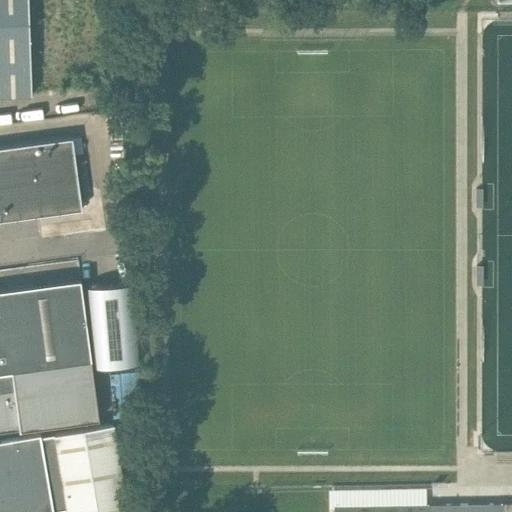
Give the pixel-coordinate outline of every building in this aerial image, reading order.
[(0,0),(0,94),(32,94),(28,0),(0,0)] [(0,218),(81,208),(72,137),(0,146),(0,218)] [(0,432),(99,418),(80,279),(2,290),(0,289),(0,432)] [(0,511),(53,511),(66,509),(66,511),(129,511),(114,423),(41,436),(40,434),(0,440),(0,511)] [(511,511),(511,503),(333,507),(333,511),(511,511)]
